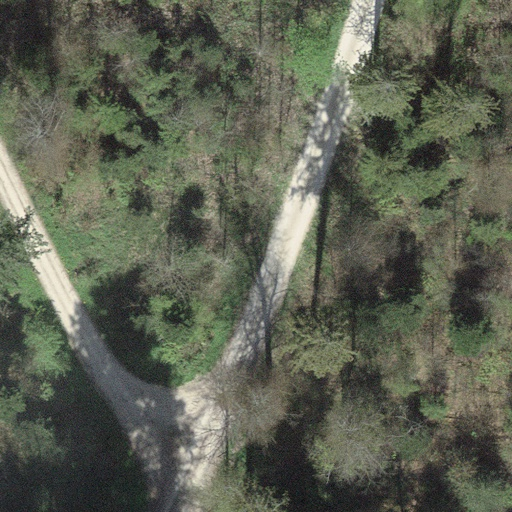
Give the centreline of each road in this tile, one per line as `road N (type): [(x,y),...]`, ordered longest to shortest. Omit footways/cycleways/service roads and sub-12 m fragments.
road 1 (track): [(363,0),(174,511)]
road 2 (track): [(158,511),(0,182)]
